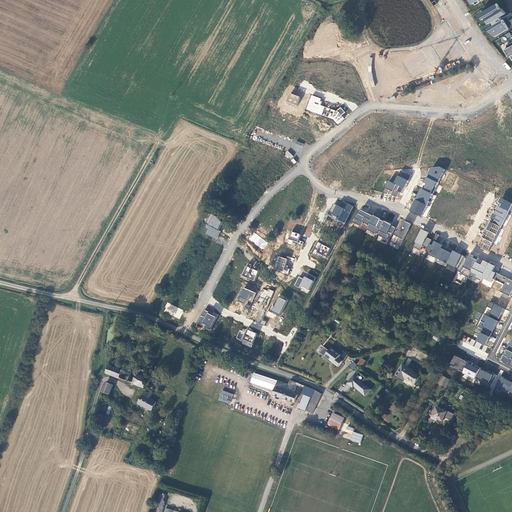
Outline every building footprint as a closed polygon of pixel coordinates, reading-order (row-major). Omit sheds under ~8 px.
[(491,38),(508,29),(501,16),(504,14),(498,2),(477,13),(484,28),(486,27),(491,38)] [(465,58),(452,37),(436,46),(450,67),(465,58)] [(433,67),(423,51),(404,63),(413,79),(433,67)] [(492,87),(478,74),(461,90),(474,104),(492,87)] [(286,102),(298,106),(300,97),(289,93),(286,102)] [(337,111),(320,105),(322,98),(310,95),(305,111),(341,122),(345,110),(338,108),(337,111)] [(409,211),(421,216),(431,193),(433,194),(444,170),(431,164),(421,188),(420,187),(409,211)] [(399,198),(409,175),(401,171),(399,176),(397,175),(393,183),(388,181),(384,187),(393,191),(391,194),(399,198)] [(511,202),(498,197),(479,246),(491,251),(501,224),(505,226),(511,207),(511,202)] [(345,224),(353,206),(342,201),(340,206),(333,203),(327,216),(345,224)] [(387,245),(395,226),(359,210),(353,223),(361,226),(363,222),(368,225),(366,229),(379,235),(376,240),(387,245)] [(207,229),(205,234),(217,239),(220,231),(218,230),(222,219),(210,214),(204,228),(207,229)] [(399,249),(410,224),(401,219),(389,245),(399,249)] [(461,270),(466,255),(452,251),(451,252),(440,248),(442,244),(431,241),(432,239),(426,237),(428,231),(419,229),(413,247),(421,249),(422,246),(427,247),(424,254),(448,261),(446,269),(454,272),(455,268),(461,270)] [(288,239),(298,242),(300,234),(290,231),(288,239)] [(262,249),(267,243),(255,232),(249,239),(262,249)] [(325,258),(330,247),(316,241),(311,252),(325,258)] [(492,271),(495,265),(482,260),(480,264),(475,262),(475,257),(468,254),(463,267),(463,266),(460,273),(468,276),(469,272),(475,275),(475,285),(478,279),(482,279),(482,283),(491,287),(494,279),(496,280),(500,280),(503,281),(506,281),(506,277),(497,273),(497,277),(494,275),(495,272),(492,271)] [(277,256),(273,270),(288,274),(289,269),(288,268),(290,259),(277,256)] [(244,267),(241,277),(255,280),(257,270),(244,267)] [(307,273),(304,279),(298,276),(295,285),(309,291),(316,277),(307,273)] [(511,295),(511,291),(511,280),(505,278),(501,292),(511,295)] [(242,287),(237,300),(244,303),(246,300),(252,302),(256,292),(242,287)] [(266,310),(273,292),(263,288),(257,301),(263,303),(261,308),(266,310)] [(276,315),(282,317),(287,298),(277,295),(272,312),(268,311),(266,316),(274,319),(276,315)] [(489,315),(500,318),(507,298),(500,296),(497,305),(489,302),(488,306),(492,307),(489,315)] [(179,319),(184,311),(167,302),(163,311),(179,319)] [(197,324),(211,330),(218,314),(213,312),(212,314),(203,310),(197,324)] [(241,327),(236,340),(251,346),(257,334),(241,327)] [(511,337),(502,362),(511,365),(511,337)] [(330,352),(325,348),(316,359),(320,362),(323,358),(337,369),(343,362),(334,355),(335,353),(332,350),(330,352)] [(448,367),(476,378),(474,382),(491,389),(496,374),(453,356),(448,367)] [(361,366),(365,360),(361,358),(357,364),(361,366)] [(111,362),(107,373),(130,381),(135,367),(126,364),(124,367),(111,362)] [(404,378),(413,384),(419,376),(405,366),(396,378),(402,382),(404,378)] [(145,387),(151,373),(135,367),(130,381),(145,387)] [(442,384),(446,376),(440,374),(437,381),(442,384)] [(371,390),(355,376),(348,384),(354,389),(356,387),(366,396),(371,390)] [(511,381),(500,376),(494,389),(511,396),(511,381)] [(298,384),(290,381),(288,386),(278,382),(273,395),(295,403),(298,395),(294,394),(298,384)] [(108,382),(103,392),(110,395),(115,385),(108,382)] [(233,393),(222,389),(218,399),(229,403),(230,400),(227,399),(229,395),(232,396),(233,393)] [(313,413),(322,394),(319,392),(316,391),(307,411),(313,413)] [(150,399),(153,395),(146,392),(139,405),(152,412),(157,402),(150,399)] [(312,397),(305,395),(299,409),(306,412),(312,397)] [(446,411),(436,406),(430,418),(436,421),(437,418),(442,420),(444,416),(452,420),(455,414),(447,410),(446,411)] [(337,424),(341,416),(334,412),(329,423),(336,425),(337,424)] [(340,429),(345,418),(341,416),(337,424),(336,425),(329,423),(329,424),(340,429)] [(363,435),(353,432),(354,428),(344,424),(342,430),(352,434),(350,440),(360,443),(363,435)] [(164,496),(159,494),(153,511),(160,511),(164,502),(162,501),(164,496)]
